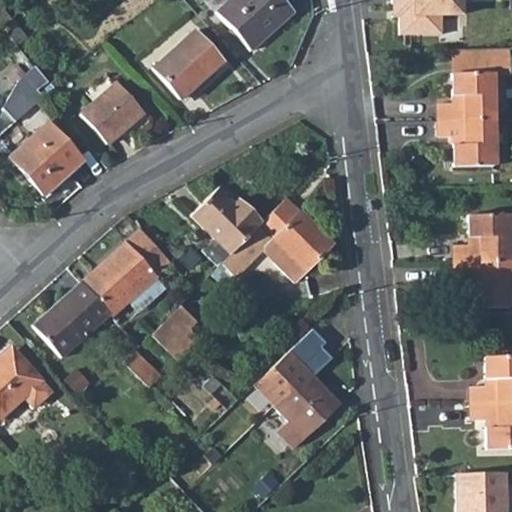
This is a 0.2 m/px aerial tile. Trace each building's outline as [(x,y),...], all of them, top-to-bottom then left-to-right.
[(234,0),(216,15),(249,54),(292,17),(278,0),(234,0)] [(391,19),(396,19),(393,0),(363,0),(369,43),(393,40),(391,19)] [(0,25),(9,19),(0,7),(0,25)] [(16,45),(25,37),(9,19),(0,25),(0,26),(5,32),(16,45)] [(150,70),(178,102),(219,66),(192,34),(150,70)] [(450,52),(450,73),(480,73),(479,58),(489,57),(489,50),(450,52)] [(437,121),(490,119),(490,89),(497,89),(497,75),(508,75),(508,57),(489,57),(479,58),(480,73),(450,73),(451,104),(436,104),(437,121)] [(36,90),(47,82),(41,75),(0,110),(13,124),(41,97),(36,90)] [(75,112),(101,143),(142,109),(116,78),(75,112)] [(453,167),(491,166),(490,119),(437,121),(438,138),(452,137),(453,167)] [(2,158),(37,197),(78,163),(43,123),(2,158)] [(259,222),(237,199),(231,205),(216,188),(188,215),(226,256),(259,222)] [(283,199),(277,205),(259,222),(226,256),(219,263),(223,268),(227,264),(234,271),(260,245),(295,280),(331,244),(300,212),(297,213),(283,199)] [(465,243),(452,243),(452,260),(507,258),(505,211),(464,212),(465,243)] [(78,283),(80,285),(107,316),(110,319),(128,302),(137,312),(164,287),(154,276),(168,263),(138,229),(123,242),(78,283)] [(507,258),(452,260),(453,276),(466,276),(467,306),(508,305),(507,258)] [(80,285),(51,312),(48,310),(28,328),(57,361),(107,316),(80,285)] [(149,335),(165,350),(186,329),(194,320),(178,305),(149,335)] [(186,329),(165,350),(173,359),(195,338),(186,329)] [(0,416),(20,398),(30,409),(49,393),(8,346),(0,353),(0,416)] [(158,376),(133,351),(123,362),(148,388),(158,376)] [(289,449),(335,405),(286,353),(251,386),(286,424),(276,434),(289,449)] [(471,402),(511,400),(511,354),(483,355),(484,384),(470,385),(471,402)] [(486,448),(511,446),(511,400),(471,402),(471,419),(485,419),(486,448)] [(228,443),(248,423),(232,406),(212,426),(228,443)] [(456,511),(503,511),(503,476),(456,478),(456,511)]
